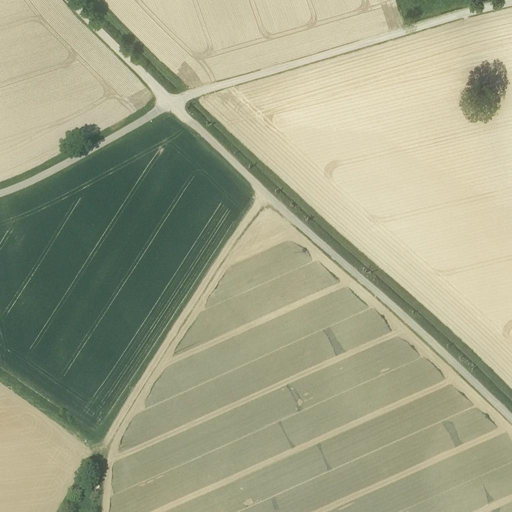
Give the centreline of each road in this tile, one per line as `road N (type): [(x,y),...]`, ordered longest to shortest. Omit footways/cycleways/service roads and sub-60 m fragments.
road 1 (unclassified): [(511,421),(175,103)]
road 2 (unclassified): [(511,2),(175,103)]
road 3 (track): [(262,193),(97,448)]
road 4 (unclassified): [(0,193),(175,103)]
road 5 (track): [(0,380),(97,448),(98,511)]
road 6 (unclassified): [(175,103),(70,0)]
